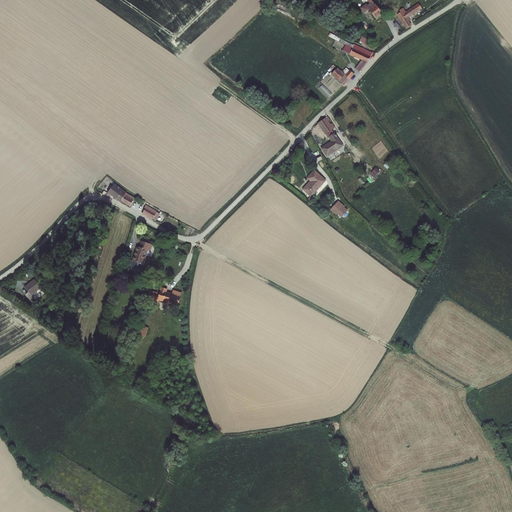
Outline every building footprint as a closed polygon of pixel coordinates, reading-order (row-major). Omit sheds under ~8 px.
[(368,5),(374,14),(381,8),(374,0),(367,0),(365,1),(364,0),(361,3),(361,5),(363,7),(364,8),(368,5)] [(397,10),(406,24),(411,21),(409,18),(412,17),(410,14),(421,6),(416,0),(402,9),(401,7),(397,10)] [(367,44),(369,39),(362,36),(359,41),(367,44)] [(357,64),(360,67),(369,57),(371,52),(364,49),(365,47),(357,43),(356,45),(354,44),(354,43),(346,40),(343,47),(345,48),(346,47),(362,54),(361,55),(364,56),(357,64)] [(328,65),(341,78),(347,72),(345,71),(334,59),(328,65)] [(347,72),(350,75),(355,69),(351,65),(345,71),(347,72)] [(315,87),(311,91),(323,102),(329,97),(321,89),(319,91),(315,87)] [(321,121),(327,128),(332,125),(335,129),(337,127),(327,112),(316,122),(316,125),(321,121)] [(323,145),(328,153),(343,140),(336,130),(330,134),(333,138),(323,145)] [(387,169),(392,164),(388,160),(383,165),(387,169)] [(302,184),(311,192),(324,175),(312,165),(305,173),(309,176),(302,184)] [(371,172),(375,176),(380,171),(375,167),(371,172)] [(107,186),(120,195),(124,191),(127,187),(114,178),(107,186)] [(120,195),(130,200),(133,196),(124,191),(120,195)] [(143,202),(140,207),(154,214),(157,207),(143,199),(142,202),(143,202)] [(334,207),(340,212),(346,204),(340,199),(334,207)] [(139,237),(134,252),(133,251),(131,257),(143,261),(144,255),(148,243),(151,244),(153,235),(143,232),(141,238),(139,237)] [(165,275),(184,280),(188,267),(180,265),(178,270),(172,268),(173,264),(168,262),(166,268),(155,265),(151,276),(164,279),(165,275)] [(20,288),(26,293),(28,289),(25,287),(32,277),(24,271),(16,281),(22,285),(20,288)] [(179,305),(182,292),(172,290),(172,292),(167,291),(167,289),(161,287),(160,292),(150,290),(148,299),(179,305)] [(142,300),(140,307),(149,310),(151,303),(142,300)] [(137,335),(146,337),(148,327),(140,325),(137,335)]
